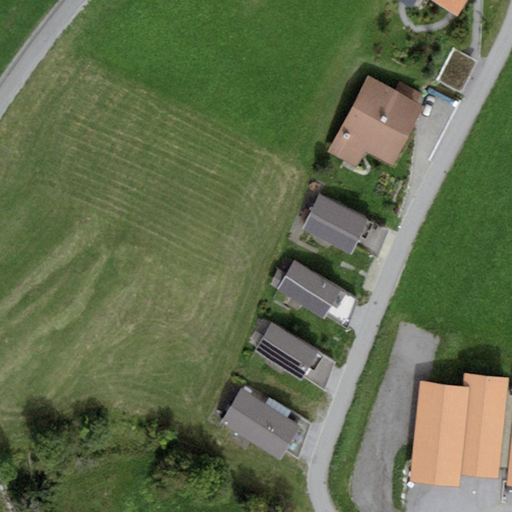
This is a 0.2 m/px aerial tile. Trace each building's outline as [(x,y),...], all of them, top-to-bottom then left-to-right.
[(430,0),(457,16),(466,0),(394,0),(410,9),(415,0),(430,0)] [(476,61),(452,49),(436,80),(460,92),(476,61)] [(392,165),(422,107),(415,104),(394,93),(366,78),(328,152),(358,168),(366,152),(392,165)] [(394,93),(415,104),(421,93),(399,82),(394,93)] [(369,220),(320,196),(303,231),(351,255),(369,220)] [(347,292),(295,261),(275,293),(322,321),(331,305),(337,309),(347,292)] [(320,354),(271,323),(254,351),(303,381),(320,354)] [(498,478),(507,378),(464,374),(463,386),(471,387),(461,474),(498,478)] [(461,474),(471,387),(463,386),(420,381),(409,482),(459,488),(461,474)] [(266,405),(240,389),(219,423),(279,462),(301,428),(285,418),(266,405)] [(266,405),(285,418),(290,410),(271,398),(266,405)]
